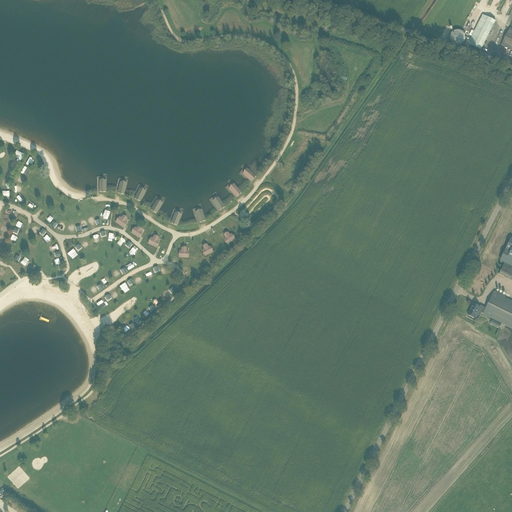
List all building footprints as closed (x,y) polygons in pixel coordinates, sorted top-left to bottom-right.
[(468,44),(481,51),(496,22),(482,15),(468,44)] [(503,42),(501,45),(511,50),(511,29),(509,28),(503,41),(503,42)] [(455,46),(458,46),(459,46),(461,45),(463,44),(464,42),(465,40),(465,39),(465,36),(464,34),(463,33),(462,32),(460,31),(458,31),(455,31),(453,32),(452,33),(451,35),(450,37),(450,39),(451,42),(452,44),(453,45),(455,46)] [(12,157),(19,159),(22,152),(15,149),(12,157)] [(28,157),(25,164),(33,167),(36,160),(28,157)] [(12,161),(9,167),(14,170),(17,163),(12,161)] [(511,238),(500,261),(511,266),(511,238)] [(499,275),(511,281),(511,267),(504,264),(499,275)] [(473,304),(468,316),(474,319),(478,312),(483,314),(502,324),(500,327),(504,328),(505,326),(505,325),(511,328),(511,300),(494,292),(485,310),(480,308),(480,307),(476,305),(476,306),(473,304)] [(499,329),(501,325),(492,320),(490,324),(499,329)]
